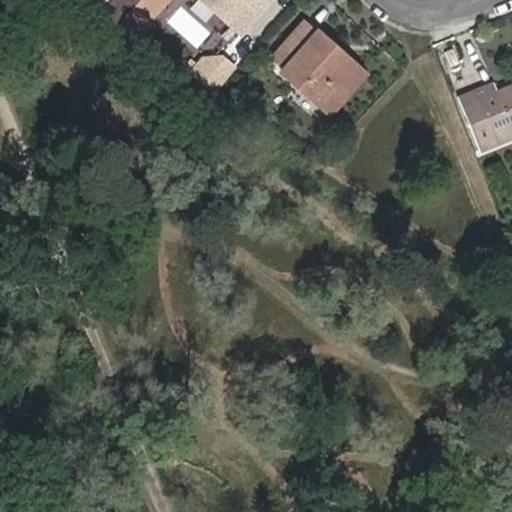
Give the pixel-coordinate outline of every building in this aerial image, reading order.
[(113,0),(102,12),(117,25),(137,2),(134,0),(113,0)] [(204,0),(243,33),(273,0),(204,0)] [(117,25),(132,39),(152,16),(137,2),(117,25)] [(330,114),(360,81),(330,53),(336,47),(315,29),(313,31),(304,22),(273,57),(283,65),(280,69),(330,114)] [(360,81),(367,74),(336,47),(330,53),(360,81)] [(191,80),(214,94),(227,79),(201,63),(191,80)] [(511,137),(511,135),(509,126),(511,124),(511,85),(494,92),(491,84),(459,97),(481,150),(511,137)]
